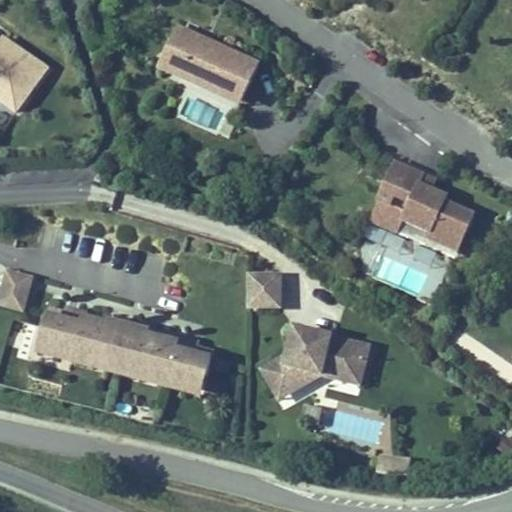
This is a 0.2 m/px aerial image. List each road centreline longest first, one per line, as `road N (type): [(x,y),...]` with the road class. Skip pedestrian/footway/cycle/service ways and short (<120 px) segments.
road 1 (residential): [(0,427),(345,511)]
road 2 (residential): [(511,165),(267,0)]
